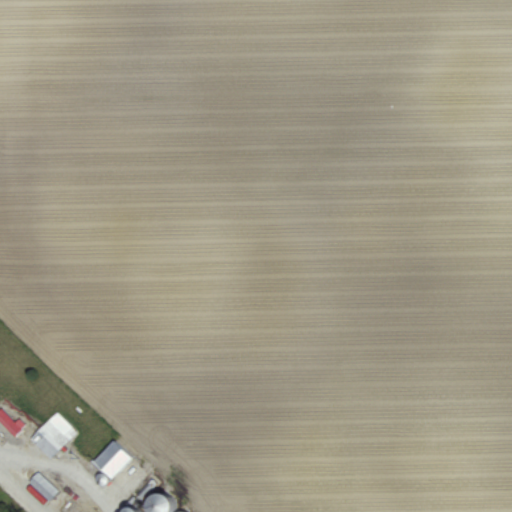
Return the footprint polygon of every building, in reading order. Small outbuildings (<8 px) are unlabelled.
[(28,425),(6,405),(0,412),(0,420),(18,437),(28,425)] [(52,459),(79,432),(59,412),(32,438),(52,459)] [(112,480),(134,457),(116,439),(94,462),(112,480)] [(60,491),(40,471),(30,481),(50,501),(60,491)] [(156,511),(170,511),(176,508),(163,492),(149,504),(156,511)]
